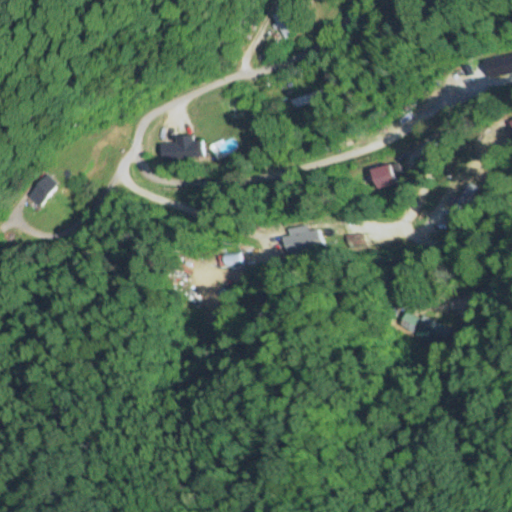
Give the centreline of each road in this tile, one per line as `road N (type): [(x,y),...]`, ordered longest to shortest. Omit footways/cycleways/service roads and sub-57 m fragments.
road 1 (residential): [(462,101),(438,107),(386,142),(244,182),(152,180),(135,167),(130,143)]
road 2 (residential): [(360,0),(320,44),(177,96),(144,118),(130,143)]
